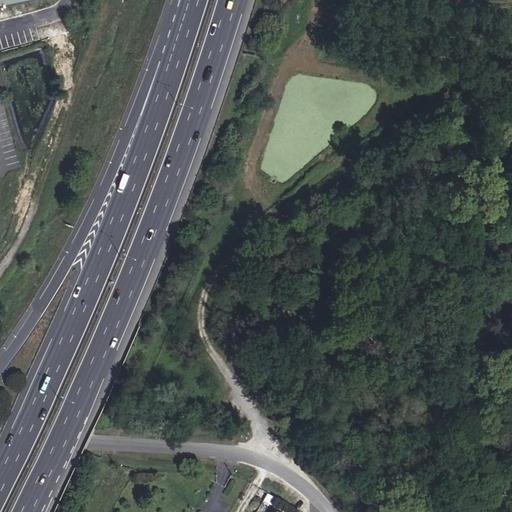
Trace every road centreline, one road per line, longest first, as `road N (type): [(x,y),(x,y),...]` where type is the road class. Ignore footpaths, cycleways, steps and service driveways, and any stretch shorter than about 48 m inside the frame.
road 1 (motorway): [(28,511),(170,183),(230,0)]
road 2 (motorway): [(173,63),(64,345),(0,484)]
road 3 (motorway): [(173,63),(146,85),(64,267),(0,366)]
road 4 (residential): [(329,511),(272,461),(0,440)]
road 5 (track): [(0,271),(23,239),(103,0)]
